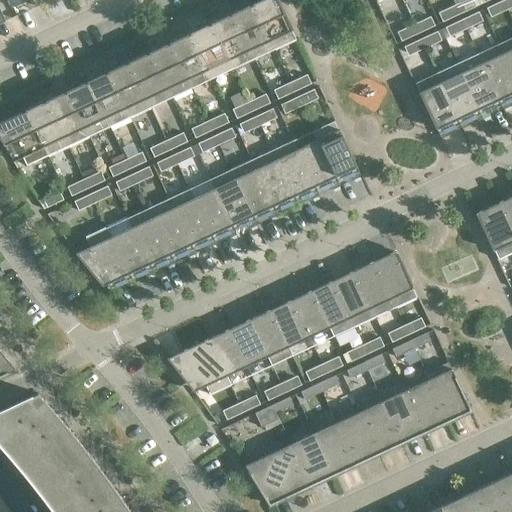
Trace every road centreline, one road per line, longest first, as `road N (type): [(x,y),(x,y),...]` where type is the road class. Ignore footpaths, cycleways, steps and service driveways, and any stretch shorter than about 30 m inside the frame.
road 1 (residential): [(91,348),(511,152)]
road 2 (residential): [(212,511),(170,444),(91,348)]
road 3 (residential): [(332,511),(511,428)]
road 4 (residential): [(91,348),(0,232)]
road 5 (residential): [(0,60),(128,0)]
